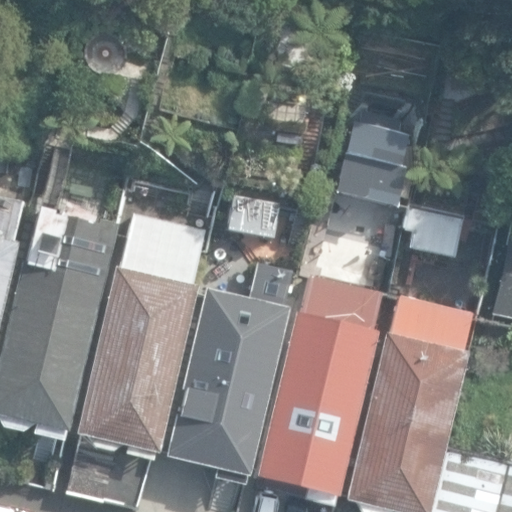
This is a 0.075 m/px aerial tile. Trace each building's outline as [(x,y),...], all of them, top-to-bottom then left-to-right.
[(400,137),(328,129),(314,241),(386,249),(400,137)] [(0,265),(16,195),(0,191),(0,265)] [(101,219),(20,203),(0,285),(0,425),(51,435),(101,219)] [(459,212),(401,203),(395,243),(453,252),(459,212)] [(192,221),(109,204),(57,439),(142,457),(192,221)] [(296,310),(271,305),(232,472),(315,496),(360,287),(307,275),(296,310)] [(267,302),(188,281),(146,452),(226,471),(267,302)] [(447,307),(371,291),(322,499),(374,511),(402,511),(445,346),(439,345),(447,307)] [(511,511),(511,469),(445,454),(430,511),(511,511)]
